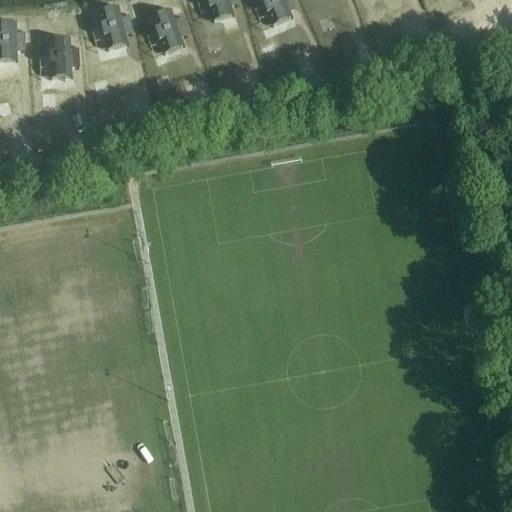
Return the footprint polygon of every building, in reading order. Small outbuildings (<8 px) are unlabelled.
[(206,0),(213,25),(235,19),(231,7),(238,5),(237,0),(206,0)] [(259,0),(272,30),(293,21),(288,9),(295,6),(292,0),(259,0)] [(118,11),(98,16),(107,54),(129,48),(125,35),(133,34),(130,19),(122,20),(118,11)] [(172,12),(150,21),(164,57),(185,50),(180,38),(187,35),(182,20),(175,23),(172,12)] [(16,26),(0,26),(0,65),(18,65),(17,52),(26,52),(25,36),(16,37),(16,26)] [(70,42),(48,43),(50,82),(73,81),(72,69),(79,68),(78,51),(71,52),(70,42)] [(174,385),(171,370),(165,371),(168,386),(174,385)] [(182,431),(180,417),(174,418),(176,432),(182,431)]
